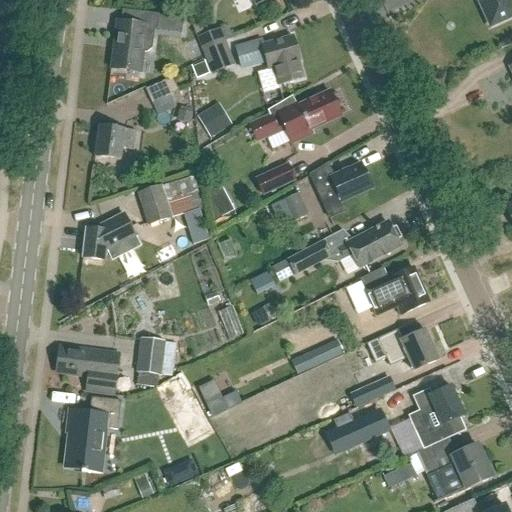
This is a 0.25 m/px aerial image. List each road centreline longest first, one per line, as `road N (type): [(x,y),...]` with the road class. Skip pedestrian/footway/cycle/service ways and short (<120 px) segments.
road 1 (tertiary): [(0,472),(58,0)]
road 2 (unclassified): [(344,0),(511,371)]
